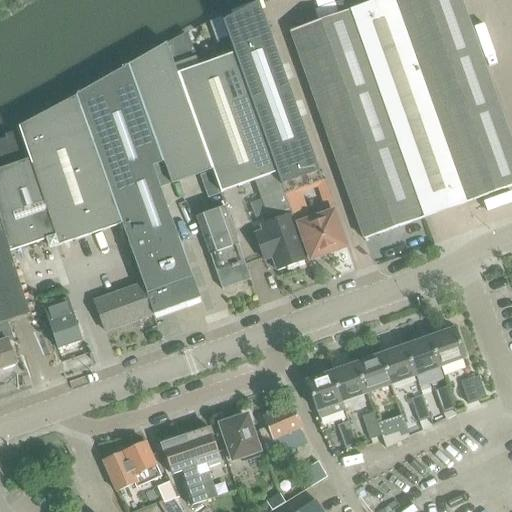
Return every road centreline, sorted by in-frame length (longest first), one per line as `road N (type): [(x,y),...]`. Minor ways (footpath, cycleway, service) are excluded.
road 1 (tertiary): [(0,436),(451,272),(511,239)]
road 2 (unknown): [(359,307),(274,27)]
